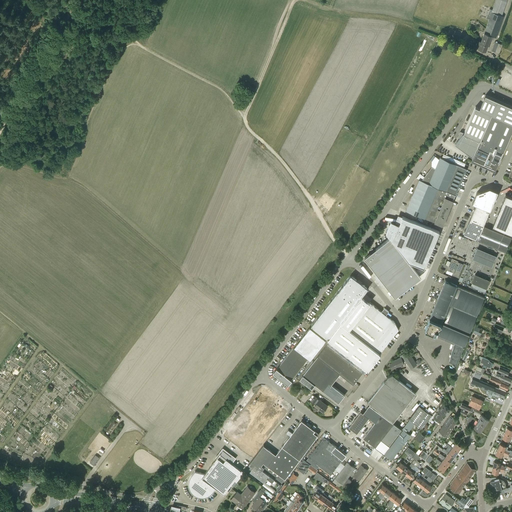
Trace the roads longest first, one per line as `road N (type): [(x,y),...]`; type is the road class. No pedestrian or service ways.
road 1 (track): [(32,0),(60,27),(95,15),(250,99),(295,0)]
road 2 (unclassified): [(480,85),(349,257)]
road 3 (track): [(301,0),(461,37),(491,57)]
road 4 (track): [(250,99),(245,125),(277,155),(349,257)]
road 5 (unclassified): [(408,327),(468,189),(479,180),(496,184)]
road 6 (unclassified): [(157,486),(188,465),(258,375)]
road 7 (unclassified): [(258,375),(349,257)]
road 8 (unclassified): [(408,327),(474,454)]
road 9 (unclassified): [(330,429),(408,327)]
road 10 (unclassified): [(427,506),(330,429)]
